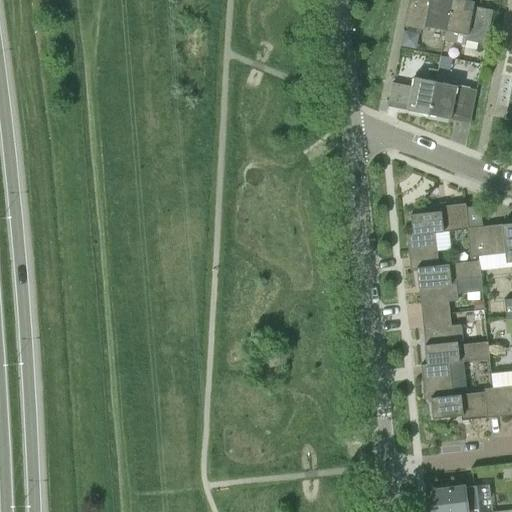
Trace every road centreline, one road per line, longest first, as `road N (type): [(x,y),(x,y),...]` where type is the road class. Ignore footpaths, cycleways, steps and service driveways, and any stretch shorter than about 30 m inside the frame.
road 1 (primary): [(36,511),(0,89)]
road 2 (residential): [(386,465),(352,137)]
road 3 (residential): [(511,188),(376,133),(352,137)]
road 4 (residential): [(352,137),(335,0)]
road 5 (residential): [(511,450),(386,465)]
